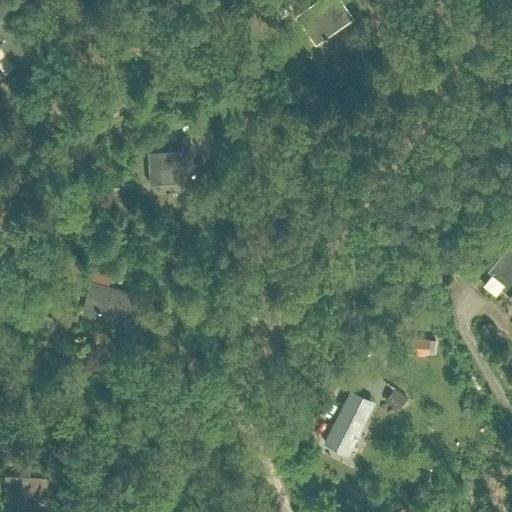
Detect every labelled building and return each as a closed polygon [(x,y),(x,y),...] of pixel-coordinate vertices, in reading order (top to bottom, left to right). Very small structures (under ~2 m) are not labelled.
[(346,22),(331,2),(303,23),(318,43),(346,22)] [(0,39),(0,44),(14,64),(33,50),(8,16),(0,21),(0,36),(2,39),(0,39)] [(172,157),(172,152),(148,153),(149,183),(192,180),(191,155),(172,157)] [(509,294),(510,295),(511,292),(511,242),(488,269),(493,274),(498,278),(505,283),(502,287),(509,294)] [(140,293),(92,280),(84,311),(132,324),(140,293)] [(341,407),(324,442),(349,454),(350,451),(358,455),(374,423),(341,407)] [(47,477),(5,475),(3,504),(45,506),(47,477)]
